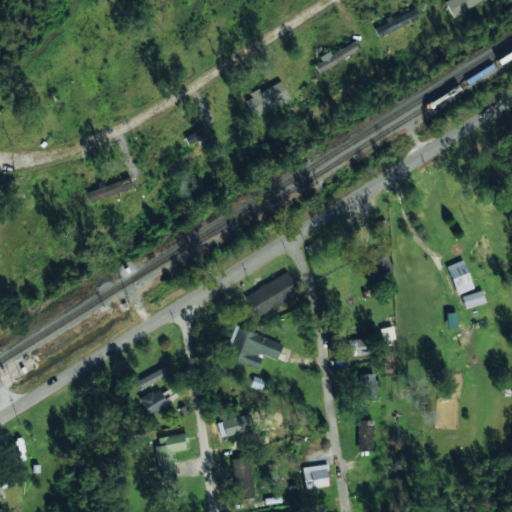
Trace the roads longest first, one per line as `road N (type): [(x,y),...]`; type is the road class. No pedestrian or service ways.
road 1 (secondary): [(0,417),(511,98)]
road 2 (residential): [(290,236),(311,303),(343,511)]
road 3 (residential): [(184,302),(211,511)]
